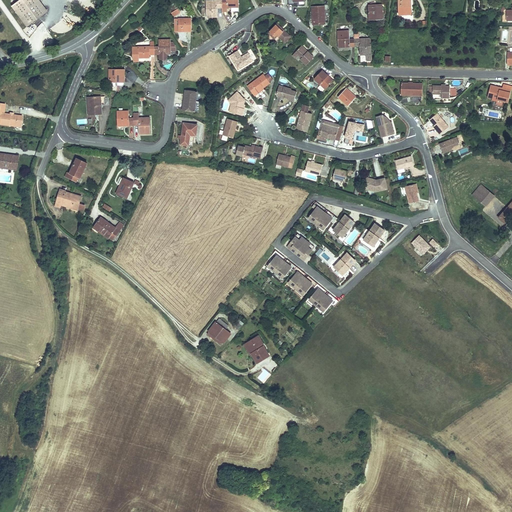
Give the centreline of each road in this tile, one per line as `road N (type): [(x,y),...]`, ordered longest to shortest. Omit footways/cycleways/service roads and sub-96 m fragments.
road 1 (residential): [(55,134),(158,146),(175,70),(262,9),(288,15),(343,65),(365,72)]
road 2 (residential): [(419,218),(311,200),(280,246),(336,292),(408,228)]
road 3 (track): [(38,193),(36,221),(57,320),(50,351),(16,396),(0,466)]
road 4 (residential): [(263,125),(283,141),(352,155),(420,139)]
road 5 (residential): [(365,72),(511,74)]
